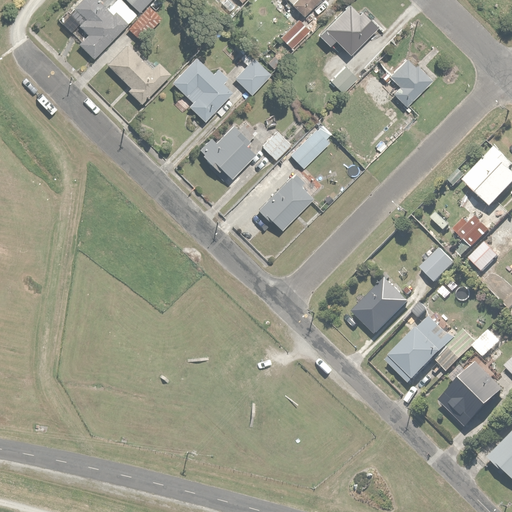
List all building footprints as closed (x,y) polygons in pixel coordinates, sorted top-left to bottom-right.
[(106,0),(108,2),(104,6),(98,0),(77,0),(69,9),(80,20),(75,26),(82,33),(75,41),(90,56),(125,21),(126,23),(136,12),(124,0),(106,0)] [(128,0),(140,10),(148,0),(128,0)] [(289,0),(301,11),(310,0),(289,0)] [(346,0),(342,0),(316,31),(328,42),(333,36),(349,50),(373,22),(346,0)] [(160,15),(147,3),(127,26),(140,38),(160,15)] [(278,36),(292,50),(312,29),(297,16),(278,36)] [(150,63),(126,39),(105,59),(129,83),(124,89),(139,104),(170,72),(156,57),(150,63)] [(247,51),(240,59),(243,62),(231,75),(247,91),(267,70),(247,51)] [(212,69),(193,53),(170,81),(191,99),(186,104),(204,119),(233,84),(225,78),(227,75),(215,65),(212,69)] [(414,63),(405,54),(387,72),(397,82),(391,88),(405,102),(433,75),(418,60),(414,63)] [(355,75),(343,63),(328,78),(341,90),(355,75)] [(233,125),(229,121),(212,136),(208,132),(194,144),(215,167),(218,164),(227,173),(254,148),(246,139),(254,131),(242,117),(233,125)] [(332,133),(317,120),(290,153),(305,166),(332,133)] [(291,140),(277,126),(260,143),(274,157),(291,140)] [(511,161),(491,143),(461,178),(493,205),(511,183),(511,161)] [(255,205),(263,213),(264,212),(279,227),(311,196),(288,173),(255,205)] [(453,226),(472,246),(490,228),(477,215),(472,220),(465,214),(453,226)] [(469,257),(482,270),(500,251),(486,238),(469,257)] [(420,265),(435,281),(455,262),(440,246),(420,265)] [(351,309),(374,332),(409,298),(386,275),(351,309)] [(420,300),(402,319),(411,327),(429,308),(420,300)] [(434,357),(454,338),(429,313),(385,356),(410,381),(434,357)] [(464,328),(454,338),(434,357),(446,370),(476,340),(464,328)] [(478,360),(439,399),(465,425),(504,386),(478,360)] [(511,430),(489,455),(511,476),(511,430)]
